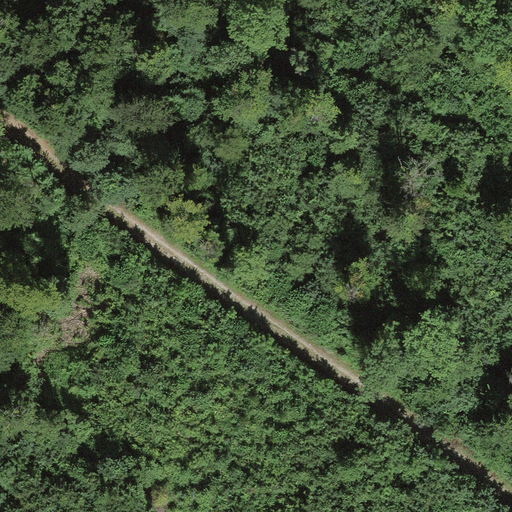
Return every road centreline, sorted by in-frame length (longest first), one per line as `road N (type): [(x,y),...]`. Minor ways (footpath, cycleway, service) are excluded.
road 1 (track): [(511,496),(94,198),(0,118)]
road 2 (track): [(511,156),(190,0)]
